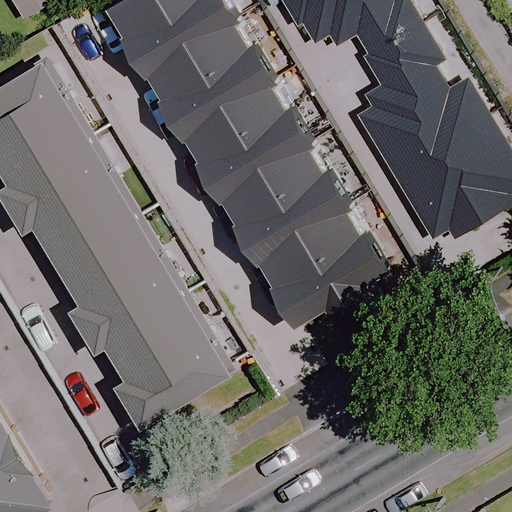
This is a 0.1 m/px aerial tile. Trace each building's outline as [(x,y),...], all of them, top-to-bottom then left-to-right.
[(54,0),(15,0),(26,18),(54,0)] [(264,0),(244,0),(221,14),(258,78),(297,55),(264,0)] [(274,0),(314,66),(349,45),(379,96),(360,108),(392,162),(386,166),(435,248),(511,202),(511,146),(472,79),(464,84),(414,0),(274,0)] [(511,0),(502,0),(511,18),(511,0)] [(219,69),(178,4),(92,58),(132,123),(219,69)] [(123,167),(69,74),(17,104),(71,197),(123,167)] [(180,140),(166,117),(132,138),(167,194),(213,166),(192,132),(180,140)] [(325,217),(294,164),(238,197),(229,181),(182,208),(245,316),(321,272),(298,233),(325,217)] [(196,348),(143,239),(60,280),(91,343),(63,357),(85,402),(196,348)] [(0,511),(39,511),(58,501),(0,405),(0,511)]
